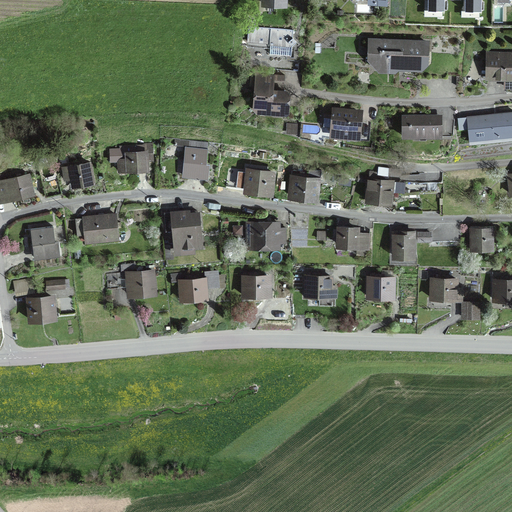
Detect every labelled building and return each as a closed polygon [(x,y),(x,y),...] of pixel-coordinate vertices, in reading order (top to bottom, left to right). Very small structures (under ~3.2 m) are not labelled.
[(425,0),(426,16),(442,16),(442,11),(444,11),(444,0),(425,0)] [(462,0),(463,17),(479,17),(479,12),(481,12),(481,0),(462,0)] [(292,45),(296,41),(293,37),(293,29),(248,26),(247,47),(270,49),(270,54),(291,56),(292,45)] [(378,41),(370,41),(371,64),(374,64),(380,70),(404,71),(404,67),(420,68),(419,75),(445,75),(446,57),(425,56),(425,53),(426,53),(427,42),(382,41),(380,39),(378,41)] [(511,54),(488,54),(488,77),(511,77),(511,54)] [(272,91),(273,77),(256,75),(256,88),(259,89),(257,111),(259,112),(286,114),(287,113),(288,96),(285,92),(279,92),(278,93),(273,93),(272,91)] [(323,127),(332,128),(331,135),(368,138),(369,124),(359,123),(360,113),(334,111),(334,112),(324,111),(323,127)] [(469,140),(498,137),(498,133),(511,131),(511,111),(485,115),(485,118),(467,120),(469,140)] [(430,134),(430,138),(440,138),(440,121),(430,121),(430,116),(403,116),(403,137),(413,137),(413,134),(430,134)] [(286,123),(286,131),(297,134),(297,124),(286,123)] [(208,148),(207,148),(208,142),(190,140),(189,146),(185,146),(184,161),(187,161),(185,177),(208,179),(210,167),(206,166),(208,148)] [(119,145),(119,149),(126,153),(127,159),(119,159),(119,170),(147,169),(147,160),(153,160),(152,145),(119,145)] [(92,181),(89,162),(65,167),(66,176),(72,176),(73,185),(92,181)] [(262,172),(262,169),(256,168),(256,171),(250,170),(247,189),(271,192),(274,174),(262,172)] [(308,175),(300,174),(299,178),(292,177),(290,195),(315,198),(316,184),(319,185),(321,170),(309,169),(308,175)] [(392,181),(383,180),(384,172),(370,171),(367,200),(390,202),(392,181)] [(0,180),(0,200),(0,201),(33,194),(29,174),(0,180)] [(41,180),(45,196),(59,192),(55,177),(41,180)] [(188,211),(165,213),(167,230),(174,229),(176,252),(193,250),(193,245),(201,244),(198,213),(188,214),(188,211)] [(116,214),(76,218),(77,234),(85,234),(86,240),(118,237),(116,214)] [(278,227),(278,222),(246,222),(246,245),(278,245),(278,242),(285,242),(285,227),(278,227)] [(32,259),(60,256),(59,244),(56,244),(53,226),(31,229),(33,244),(30,244),(32,259)] [(370,230),(339,228),(338,244),(357,245),(356,254),(365,255),(366,246),(369,246),(370,230)] [(492,248),(492,230),(470,230),(470,248),(492,248)] [(401,231),(401,236),(395,236),(395,255),(412,255),(412,231),(401,231)] [(206,297),(206,288),(218,287),(217,270),(204,271),(205,278),(193,279),(193,276),(186,277),(186,280),(180,280),(181,299),(206,297)] [(154,292),(152,271),(106,274),(107,289),(132,287),(132,293),(154,292)] [(268,275),(256,275),(256,272),(250,272),(250,276),(243,276),(243,295),(264,295),(264,297),(271,297),(271,285),(268,285),(268,275)] [(319,272),(313,272),(312,275),(306,275),(306,295),(335,295),(335,284),(330,284),(330,276),(319,275),(319,272)] [(375,277),(368,277),(368,296),(393,296),(393,277),(381,277),(381,274),(375,274),(375,277)] [(444,279),(444,275),(438,275),(438,279),(431,278),(431,297),(451,298),(451,301),(461,301),(461,288),(456,288),(456,279),(444,279)] [(507,277),(501,276),(501,280),(494,280),(494,299),(511,299),(511,280),(507,280),(507,277)] [(16,291),(33,288),(31,279),(14,282),(16,291)] [(46,282),(47,289),(62,287),(61,279),(46,282)] [(31,320),(54,317),(53,296),(29,298),(31,320)] [(306,300),(295,300),(294,316),(306,316),(306,300)] [(464,302),(463,317),(479,317),(479,302),(464,302)]
